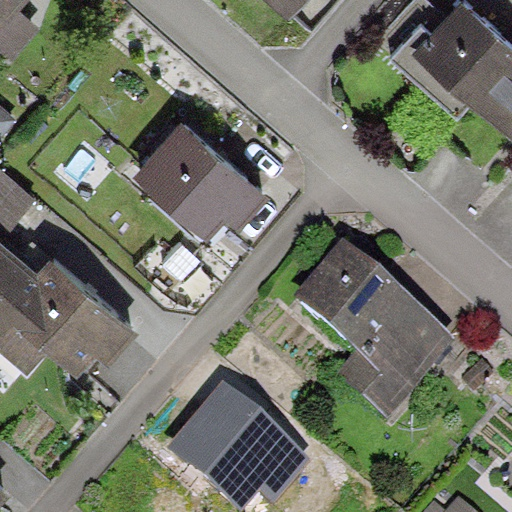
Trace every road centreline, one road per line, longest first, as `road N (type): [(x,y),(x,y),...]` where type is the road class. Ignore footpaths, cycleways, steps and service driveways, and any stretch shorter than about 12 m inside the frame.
road 1 (residential): [(339,160),(57,511)]
road 2 (residential): [(339,160),(511,303)]
road 3 (residential): [(161,0),(266,94)]
road 4 (residential): [(349,0),(266,94)]
